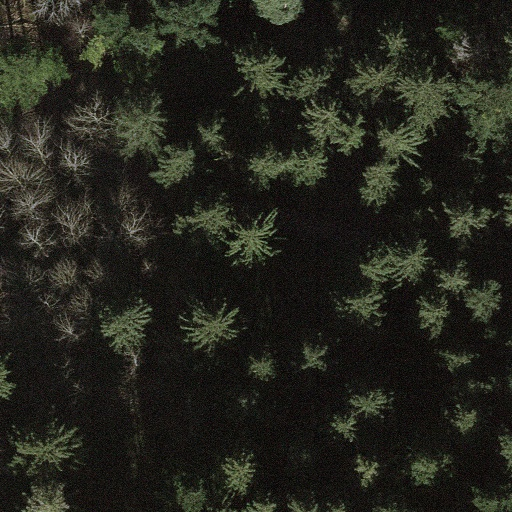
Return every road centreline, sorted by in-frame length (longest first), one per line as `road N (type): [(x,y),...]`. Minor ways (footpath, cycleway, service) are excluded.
road 1 (track): [(511,284),(268,223),(50,143),(0,134)]
road 2 (track): [(511,8),(349,6),(0,116)]
